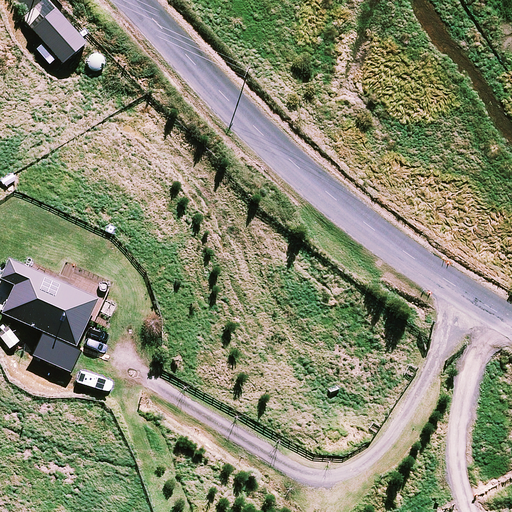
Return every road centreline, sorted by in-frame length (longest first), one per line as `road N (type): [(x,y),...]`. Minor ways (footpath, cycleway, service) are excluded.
road 1 (unclassified): [(133,0),(274,148),(380,232),(511,319)]
road 2 (track): [(464,289),(409,414),(370,458),(324,473),(120,359)]
